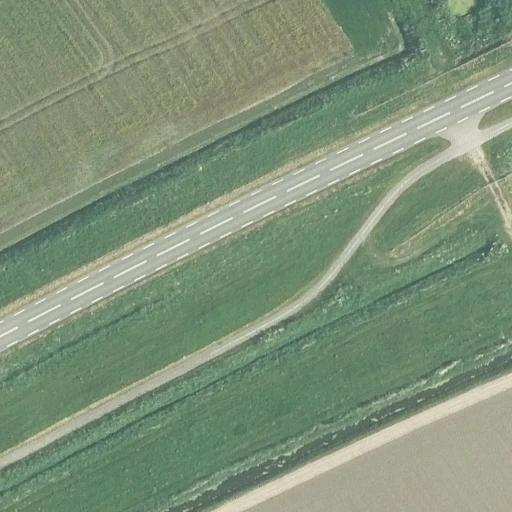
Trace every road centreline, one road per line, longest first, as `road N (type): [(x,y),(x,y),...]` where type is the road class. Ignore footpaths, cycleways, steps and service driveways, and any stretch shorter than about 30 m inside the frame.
road 1 (secondary): [(0,338),(511,84)]
road 2 (track): [(413,0),(511,230)]
